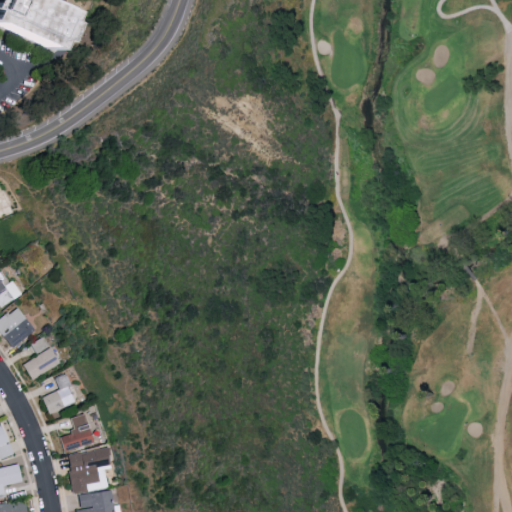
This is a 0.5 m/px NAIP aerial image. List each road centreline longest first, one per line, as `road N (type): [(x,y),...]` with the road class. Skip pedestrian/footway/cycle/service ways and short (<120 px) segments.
road 1 (tertiary): [(0,153),(46,139),(146,71),(170,41),(182,0)]
road 2 (residential): [(51,511),(41,451),(0,373)]
